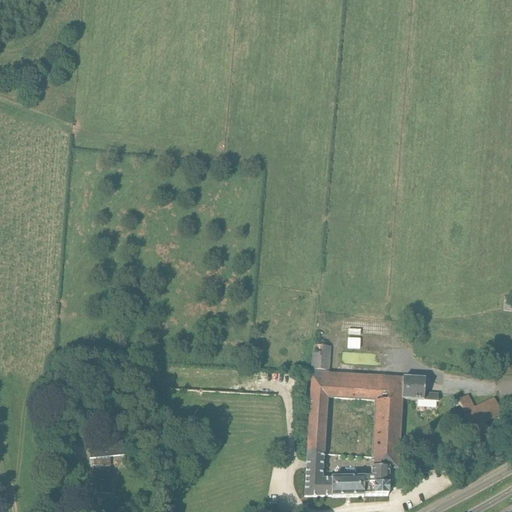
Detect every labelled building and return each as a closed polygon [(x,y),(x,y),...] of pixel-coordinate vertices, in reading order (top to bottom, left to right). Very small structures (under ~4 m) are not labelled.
[(511,299),(505,299),(503,312),(511,312),(511,299)] [(310,371),(329,372),(331,348),(313,347),(310,371)] [(398,471),(398,460),(402,379),(312,373),(307,454),(304,498),(322,498),(331,498),(331,499),(364,498),(364,497),(388,497),(388,470),(398,471)] [(424,381),(402,379),(402,401),(438,403),(438,395),(424,394),(424,381)] [(468,396),(458,401),(479,447),(510,433),(494,399),(473,408),(468,396)] [(88,435),(80,436),(81,446),(88,445),(89,445),(90,459),(94,459),(91,494),(109,495),(111,457),(124,456),(122,442),(89,445),(88,435)]
